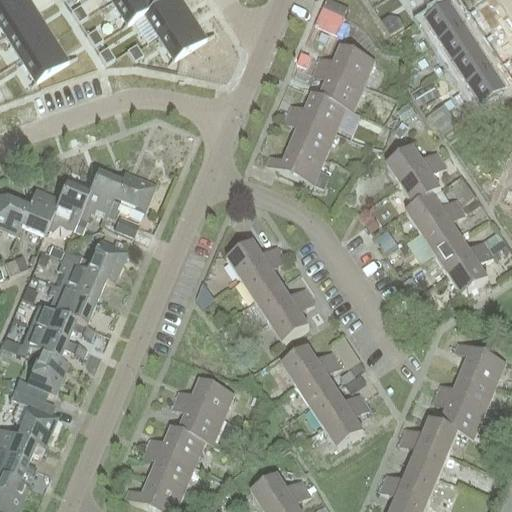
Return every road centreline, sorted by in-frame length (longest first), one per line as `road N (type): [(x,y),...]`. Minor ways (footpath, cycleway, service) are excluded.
road 1 (unclassified): [(69,506),(208,174)]
road 2 (residential): [(412,381),(308,220),(208,174)]
road 3 (residential): [(0,143),(136,99),(184,106),(225,125)]
